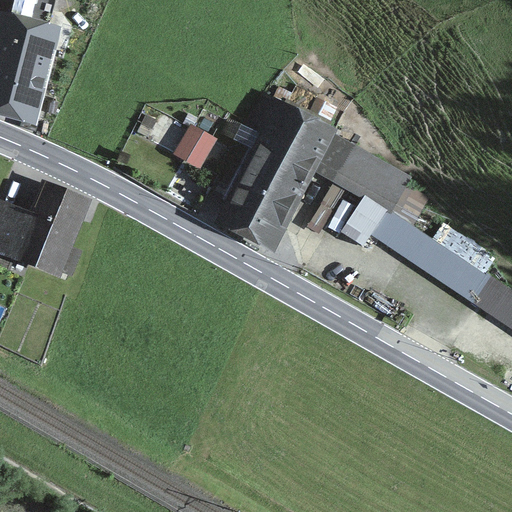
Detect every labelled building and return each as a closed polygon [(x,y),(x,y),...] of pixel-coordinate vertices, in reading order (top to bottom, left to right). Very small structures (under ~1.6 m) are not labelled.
[(56,31),(0,17),(0,16),(0,113),(33,121),(56,31)] [(220,222),(271,248),(313,167),(329,136),(262,101),(249,126),(266,135),(220,222)] [(192,130),(177,157),(198,169),(213,142),(192,130)] [(329,136),(313,167),(392,208),(408,177),(329,136)] [(87,206),(46,189),(33,220),(0,207),(0,252),(58,277),(87,206)]
